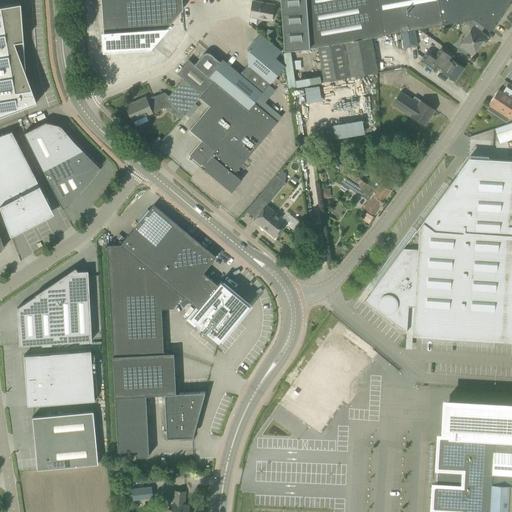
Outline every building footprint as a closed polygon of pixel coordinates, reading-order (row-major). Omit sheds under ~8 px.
[(100,0),(103,35),(123,33),(124,48),(145,46),(144,32),(164,31),(183,9),(181,0),(100,0)] [(309,47),(305,0),(280,0),(283,49),(309,47)] [(460,20),(462,21),(472,19),(484,27),(489,30),(510,0),(306,0),(310,44),(311,47),(369,36),(400,31),(412,28),(460,20)] [(250,17),(259,19),(271,21),(274,5),(252,1),(250,17)] [(26,73),(22,29),(20,3),(0,6),(0,115),(37,102),(26,73)] [(472,19),(462,21),(471,27),(456,49),(465,55),(467,52),(472,55),(486,35),(481,32),(484,27),(472,19)] [(415,46),(412,28),(400,31),(403,48),(415,46)] [(202,55),(194,65),(213,81),(248,110),(254,102),(262,92),(269,83),(270,83),(285,65),(276,58),(281,52),(259,34),(254,40),(246,49),(248,64),(239,74),(222,60),(220,62),(211,55),(211,54),(210,54),(209,54),(209,53),(208,53),(207,53),(206,53),(205,53),(205,54),(204,54),(203,54),(203,55),(202,55)] [(317,46),(323,81),(377,72),(371,37),(317,46)] [(419,62),(425,66),(434,72),(436,68),(454,81),(463,67),(451,59),(454,55),(441,46),(434,55),(427,50),(419,62)] [(185,115),(199,98),(213,81),(194,65),(188,60),(177,73),(183,78),(165,99),(185,115)] [(201,166),(210,154),(233,127),(248,110),(213,81),(199,98),(209,106),(189,130),(201,140),(188,156),(201,166)] [(307,100),(322,98),(321,85),(306,86),(307,100)] [(489,103),(511,118),(511,115),(511,99),(498,90),(489,103)] [(411,116),(424,125),(434,109),(414,96),(412,98),(401,91),(392,105),(410,117),(411,116)] [(152,113),(152,112),(160,109),(154,96),(147,99),(146,97),(125,106),(131,121),(152,113)] [(233,127),(210,154),(213,157),(203,169),(231,192),(241,180),(234,173),(277,122),(254,102),(248,110),(233,127)] [(196,103),(186,113),(190,116),(200,106),(196,103)] [(23,133),(62,208),(68,205),(100,167),(72,140),(60,125),(45,122),(23,133)] [(53,213),(11,131),(0,135),(0,207),(10,235),(53,213)] [(370,291),(364,300),(406,331),(408,305),(414,305),(412,335),(511,341),(511,159),(469,157),(451,181),(370,291)] [(338,173),(346,178),(382,202),(391,189),(380,182),(375,189),(346,170),(348,167),(344,164),(343,167),(340,171),(338,173)] [(327,172),(335,178),(337,175),(329,169),(327,172)] [(260,194),(269,202),(285,183),(276,175),(260,194)] [(382,202),(346,178),(341,185),(347,189),(350,188),(368,200),(363,207),(374,214),(382,202)] [(253,220),(274,238),(288,222),(266,204),(253,220)] [(164,394),(175,393),(173,353),(163,353),(161,308),(173,307),(183,296),(198,308),(189,318),(202,328),(199,332),(203,335),(206,331),(209,334),(208,334),(218,342),(248,305),(220,281),(217,285),(202,272),(215,257),(153,205),(120,244),(106,245),(117,451),(137,450),(137,456),(148,456),(145,395),(164,394)] [(89,339),(87,271),(77,271),(75,267),(25,301),(26,302),(17,308),(18,345),(89,339)] [(331,330),(278,404),(319,434),(343,402),(348,405),(356,395),(351,391),(373,361),(331,330)] [(100,349),(99,339),(79,340),(80,350),(100,349)] [(39,395),(40,404),(94,400),(90,351),(23,355),(23,356),(25,356),(27,381),(29,381),(30,396),(39,395)] [(190,420),(189,409),(200,409),(205,392),(194,392),(184,393),(175,393),(164,394),(166,438),(181,437),(181,440),(192,440),(192,431),(192,420),(190,420)] [(511,511),(511,403),(444,399),(442,426),(448,426),(448,429),(447,437),(446,436),(446,440),(441,444),(438,443),(436,485),(434,485),(433,487),(430,487),(429,494),(433,495),(433,498),(429,498),(429,505),(432,506),(432,508),(434,508),(434,511),(511,511)] [(32,417),(33,426),(37,469),(97,464),(93,411),(32,417)] [(129,478),(131,500),(153,498),(152,483),(143,483),(143,477),(129,478)] [(183,505),(185,492),(173,491),(171,509),(166,509),(166,511),(187,511),(188,505),(183,505)]
